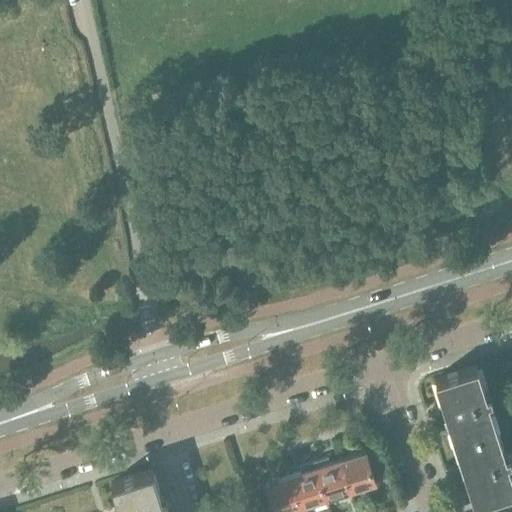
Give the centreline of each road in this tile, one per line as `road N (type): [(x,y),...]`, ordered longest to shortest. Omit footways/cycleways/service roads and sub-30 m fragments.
road 1 (residential): [(0,491),(382,364)]
road 2 (unclassified): [(152,357),(85,0)]
road 3 (tertiary): [(315,321),(511,260)]
road 4 (tertiary): [(154,381),(262,348),(315,321)]
road 5 (tertiary): [(315,321),(152,357)]
road 6 (tertiary): [(152,357),(56,393),(9,421)]
road 7 (residential): [(433,511),(382,364)]
road 8 (tertiary): [(9,421),(154,381)]
road 9 (residential): [(382,364),(511,320)]
